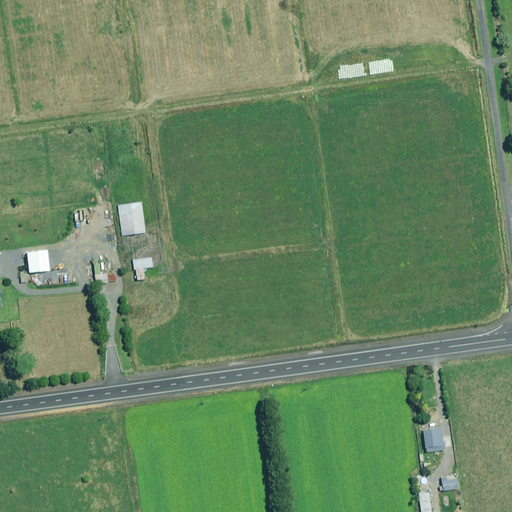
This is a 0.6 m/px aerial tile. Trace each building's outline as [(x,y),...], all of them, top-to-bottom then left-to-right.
[(145,233),(141,203),(118,206),(122,236),(145,233)] [(153,267),(151,258),(133,261),(135,281),(144,279),(143,269),(153,267)] [(106,265),(93,266),(95,284),(117,281),(117,274),(107,275),(106,265)] [(22,283),(28,282),(28,281),(32,280),(31,271),(20,273),(22,283)] [(444,450),(442,429),(424,431),(427,452),(444,450)] [(459,489),(457,480),(440,482),(441,491),(459,489)] [(431,511),(429,492),(418,493),(420,511),(431,511)]
